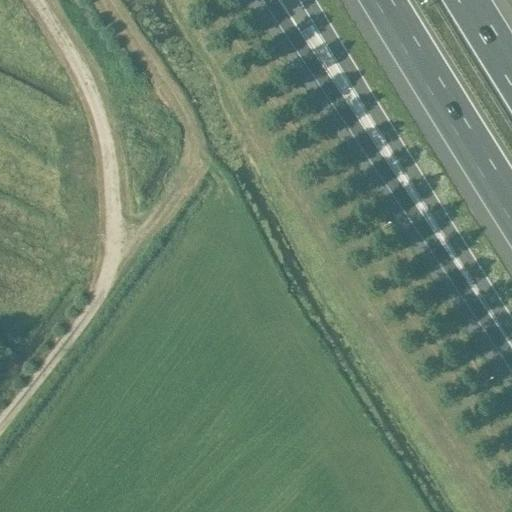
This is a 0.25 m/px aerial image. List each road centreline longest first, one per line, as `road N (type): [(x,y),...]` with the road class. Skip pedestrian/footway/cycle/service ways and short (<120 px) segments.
road 1 (motorway): [(265,0),(511,362)]
road 2 (motorway): [(305,0),(511,331)]
road 3 (track): [(102,294),(168,207),(186,168),(187,140),(184,121),(101,0)]
road 4 (motorway): [(384,0),(511,204)]
road 5 (track): [(0,426),(102,294)]
